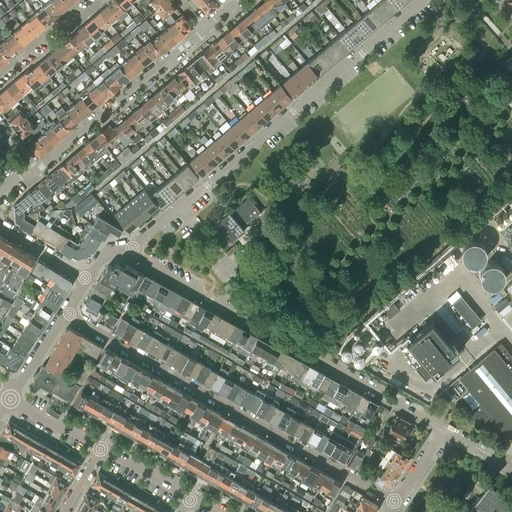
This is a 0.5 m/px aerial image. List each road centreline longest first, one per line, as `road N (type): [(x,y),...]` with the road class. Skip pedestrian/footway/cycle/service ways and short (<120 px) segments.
road 1 (residential): [(132,248),(424,0)]
road 2 (residential): [(66,314),(392,502)]
road 3 (residential): [(132,248),(143,262),(439,429)]
road 4 (residential): [(35,168),(204,28)]
road 5 (residential): [(0,73),(53,27),(75,22),(102,0)]
